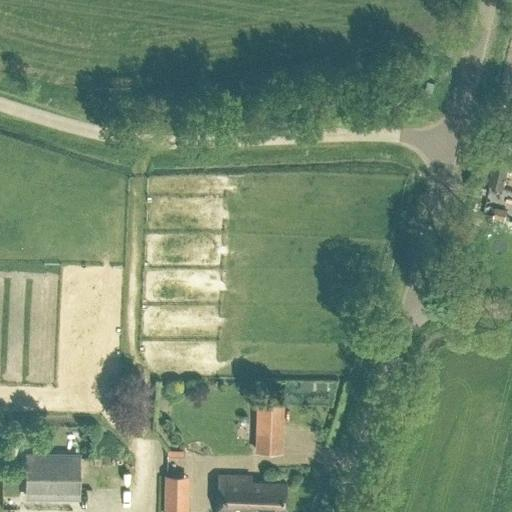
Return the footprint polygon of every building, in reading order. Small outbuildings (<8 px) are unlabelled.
[(510,155),(511,147),(511,135),(489,131),(485,150),(510,155)] [(495,155),(488,184),(503,188),(510,158),(495,155)] [(508,208),(495,205),(493,216),(506,218),(508,208)] [(256,401),(254,450),(281,450),(282,402),(256,401)] [(248,431),(239,431),(239,410),(220,410),(220,457),(247,457),(248,431)] [(25,452),(25,497),(79,497),(79,452),(25,452)] [(215,511),(285,511),(287,480),(253,479),(251,479),(251,473),(220,472),(220,473),(217,472),(215,511)] [(165,494),(185,494),(185,474),(165,474),(165,494)] [(122,511),(158,511),(159,502),(122,501),(122,511)]
